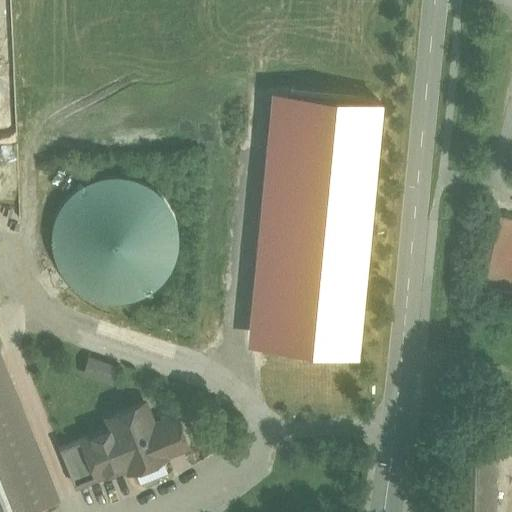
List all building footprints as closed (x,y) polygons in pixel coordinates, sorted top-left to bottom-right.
[(150,288),(164,275),(174,258),(178,240),(176,220),(168,203),(156,189),(139,179),(120,175),(101,176),(83,184),(69,197),(59,213),(55,232),(57,252),(64,269),(77,284),(94,293),(113,298),(132,296),(150,288)] [(58,499),(0,353),(0,420),(35,509),(58,499)] [(84,355),(80,374),(113,381),(117,361),(84,355)] [(153,423),(144,402),(108,416),(112,426),(127,463),(129,469),(166,455),(165,453),(187,444),(181,430),(183,426),(180,420),(177,418),(175,414),(153,423)] [(0,420),(0,511),(26,511),(35,509),(0,420)] [(112,426),(60,446),(75,483),(127,463),(112,426)] [(494,511),(496,438),(456,438),(454,511),(494,511)]
